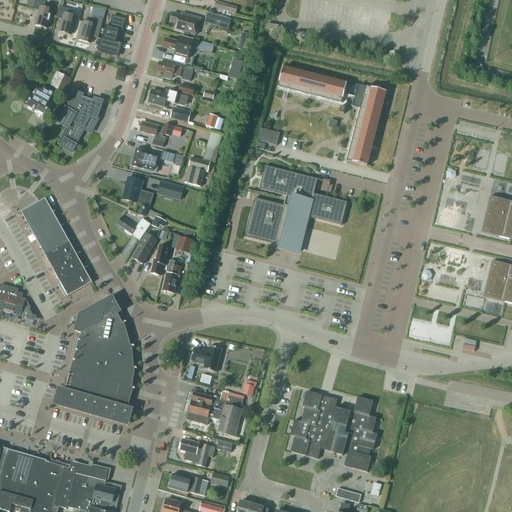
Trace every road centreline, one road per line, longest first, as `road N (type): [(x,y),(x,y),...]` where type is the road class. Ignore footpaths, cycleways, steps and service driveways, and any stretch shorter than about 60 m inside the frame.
road 1 (unclassified): [(355,350),(440,0)]
road 2 (residential): [(316,511),(307,499),(263,487),(250,468),(289,324)]
road 3 (tertiary): [(65,187),(117,134),(157,0)]
road 4 (tertiary): [(148,331),(65,187)]
road 5 (residential): [(149,451),(0,411)]
road 6 (unclassified): [(148,331),(182,317),(247,315),(289,324)]
road 7 (unclassified): [(511,398),(416,382),(388,357)]
road 8 (unclassified): [(388,357),(427,368),(511,357)]
road 9 (tertiary): [(149,451),(148,331)]
